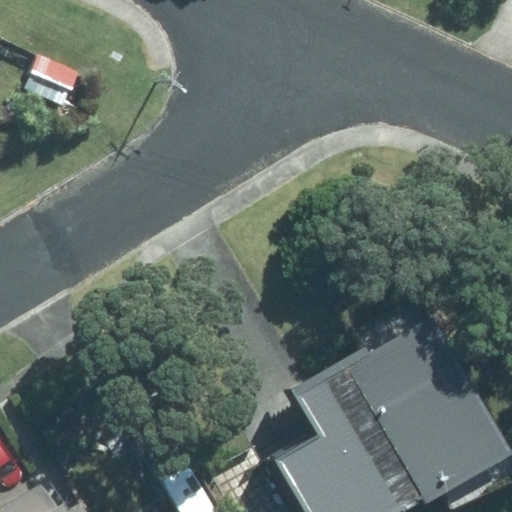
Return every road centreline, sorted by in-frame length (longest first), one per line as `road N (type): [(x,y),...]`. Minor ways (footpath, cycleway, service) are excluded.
road 1 (residential): [(368,47),(0,274)]
road 2 (residential): [(511,113),(368,47)]
